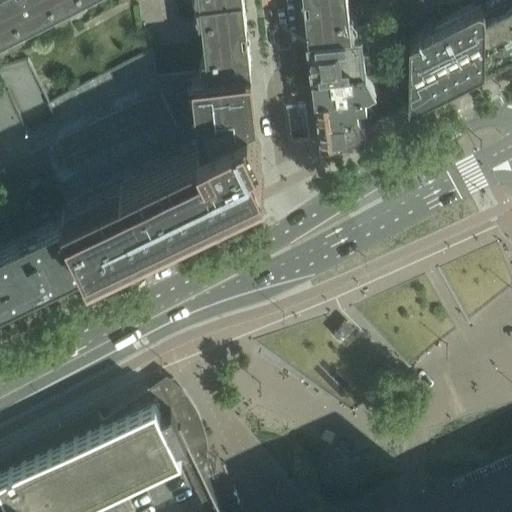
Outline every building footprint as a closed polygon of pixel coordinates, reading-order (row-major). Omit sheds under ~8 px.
[(0,0),(0,17),(8,33),(71,0),(70,0),(0,0)] [(244,0),(200,0),(209,71),(192,73),(193,75),(195,75),(195,74),(221,71),(221,72),(223,72),(223,71),(249,67),(249,68),(252,68),(248,34),(243,35),(242,25),(247,24),(244,0)] [(309,0),(310,2),(305,3),(309,33),(352,28),(350,11),(349,9),(348,0),(309,0)] [(481,0),(411,36),(410,102),(485,63),(485,6),(481,0)] [(511,9),(507,0),(497,0),(485,6),(485,63),(500,55),(502,58),(511,53),(511,9)] [(352,28),(309,33),(313,71),(366,64),(362,28),(369,28),(369,27),(368,26),(352,28)] [(265,175),(252,149),(261,145),(248,118),(257,114),(252,68),(249,68),(249,67),(223,71),(223,72),(221,72),(221,71),(195,74),(195,75),(193,75),(192,73),(156,77),(153,48),(50,100),(48,102),(54,116),(26,130),(44,169),(62,206),(66,214),(88,260),(91,258),(89,255),(144,229),(146,232),(147,232),(226,194),(224,190),(241,182),(242,186),(265,175)] [(366,64),(313,71),(316,92),(363,86),(373,81),(366,64)] [(363,86),(316,92),(319,114),(357,110),(356,99),(365,98),(363,86)] [(309,291),(267,333),(306,373),(301,379),(348,428),(350,430),(399,382),(409,393),(506,347),(506,348),(511,346),(511,344),(511,343),(511,133),(449,196),(453,200),(438,215),(434,210),(352,290),(332,269),(331,268),(322,236),(311,140),(306,101),(294,103),(278,104),(286,167),(292,167),(306,288),(309,291)] [(357,110),(319,114),(322,140),(322,145),(325,146),(329,144),(353,132),(358,129),(366,125),(357,110)] [(66,214),(0,246),(0,262),(16,295),(88,260),(66,214)] [(0,302),(16,295),(0,262),(0,302)] [(225,511),(203,465),(190,471),(190,470),(189,470),(180,452),(182,451),(177,441),(189,435),(181,419),(180,419),(176,412),(162,419),(151,394),(147,386),(150,384),(149,382),(109,409),(110,410),(114,407),(117,415),(0,470),(0,478),(6,492),(0,493),(0,511),(225,511)]
